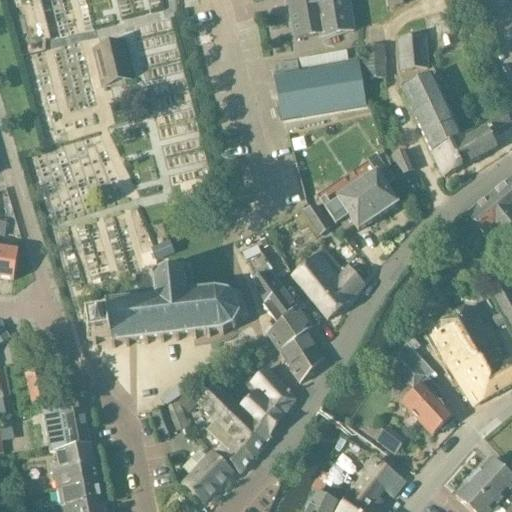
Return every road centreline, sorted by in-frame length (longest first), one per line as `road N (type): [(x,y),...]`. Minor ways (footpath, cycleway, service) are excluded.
road 1 (unclassified): [(232,511),(285,449),(392,269),(443,218),(511,170)]
road 2 (residential): [(143,511),(129,434),(76,372),(45,311)]
road 3 (residential): [(45,311),(0,153)]
road 4 (unclassified): [(406,511),(464,440),(511,401)]
